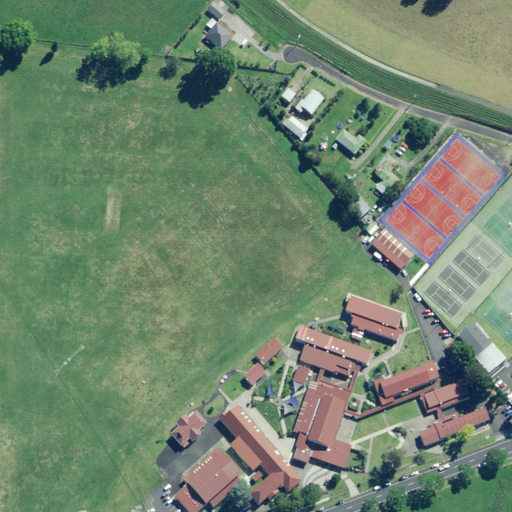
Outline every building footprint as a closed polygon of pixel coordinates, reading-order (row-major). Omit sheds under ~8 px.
[(228,9),(217,0),(216,0),(207,12),(218,21),(228,9)] [(232,38),(211,21),(206,27),(211,32),(205,39),(221,52),(232,38)] [(295,96),(287,90),(281,98),(289,104),(295,96)] [(324,101),(312,92),(304,103),(301,101),(295,110),(300,114),(303,111),(311,117),(324,101)] [(308,131),(291,118),(284,128),(300,140),(308,131)] [(355,142),(343,132),(335,142),(354,157),(365,143),(359,137),(355,142)] [(398,165),(387,156),(374,171),(376,173),(374,175),(381,181),(374,189),(385,198),(399,182),(389,174),(398,165)] [(350,208),(359,220),(364,226),(367,224),(362,218),(369,212),(360,200),(350,208)] [(371,227),(358,241),(386,266),(399,251),(371,227)] [(357,316),(354,324),(401,341),(410,318),(354,298),(349,313),(357,316)] [(414,302),(407,304),(412,317),(419,314),(414,302)] [(423,313),(412,317),(419,336),(430,332),(423,313)] [(379,348),(302,325),(297,341),(309,344),(297,382),(310,386),(317,365),(357,377),(362,361),(374,365),(379,348)] [(502,364),(470,325),(452,339),(484,378),(502,364)] [(278,339),(258,357),(266,366),(286,348),(278,339)] [(434,339),(422,343),(428,358),(440,354),(434,339)] [(415,346),(402,351),(409,368),(422,363),(415,346)] [(400,353),(388,357),(394,373),(406,369),(400,353)] [(377,383),(384,400),(441,379),(434,362),(377,383)] [(261,365),(249,375),(257,384),(269,374),(261,365)] [(242,373),(223,389),(232,399),(251,382),(242,373)] [(356,391),(324,381),(321,389),(313,387),(298,431),(304,433),(296,459),(314,464),(315,460),(351,471),(358,448),(340,442),(356,391)] [(427,396),(432,411),(474,396),(469,381),(427,396)] [(223,396),(205,412),(214,422),(231,406),(223,396)] [(307,478),(241,405),(224,420),(242,440),(232,448),(256,474),(266,466),(274,474),(250,496),(261,509),(287,486),(292,491),(307,478)] [(425,431),(431,446),(493,423),(488,408),(425,431)] [(212,428),(199,413),(174,435),(187,450),(212,428)] [(245,475),(222,449),(185,481),(208,507),(213,503),(218,508),(246,483),(242,478),(245,475)]
